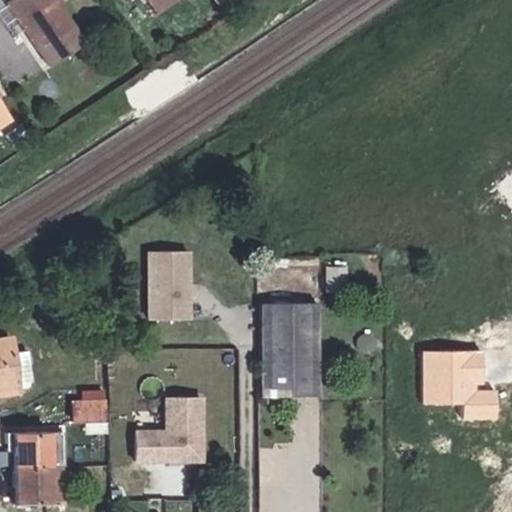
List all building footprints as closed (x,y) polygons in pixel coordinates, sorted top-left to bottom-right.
[(60,0),(12,0),(48,54),(81,31),(60,0)] [(0,89),(0,122),(15,112),(0,89)] [(20,120),(4,130),(11,142),(27,132),(20,120)] [(149,316),(193,316),(194,247),(149,247),(149,316)] [(315,305),(255,305),(256,396),(315,396),(315,305)] [(8,340),(0,341),(0,395),(17,392),(8,340)] [(484,386),(484,351),(422,351),(423,405),(464,405),(464,420),(498,420),(498,392),(476,391),(476,386),(484,386)] [(74,418),(109,418),(109,396),(74,397),(74,418)] [(201,429),(198,429),(198,397),(157,397),(157,429),(128,429),(128,465),(201,465),(201,429)] [(9,434),(9,471),(45,471),(45,434),(9,434)] [(45,471),(9,471),(9,506),(45,505),(45,471)]
